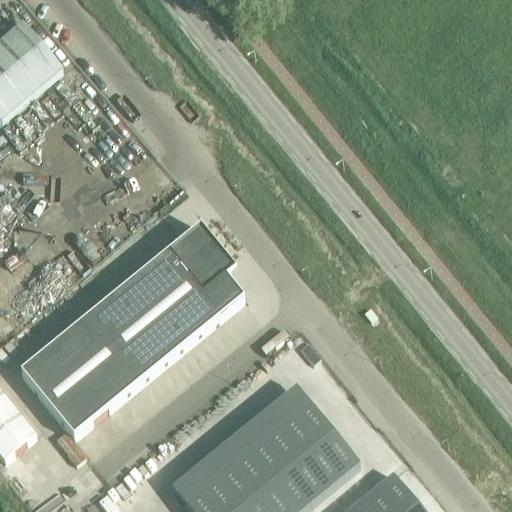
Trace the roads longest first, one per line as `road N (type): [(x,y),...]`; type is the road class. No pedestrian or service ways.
road 1 (tertiary): [(511,401),(184,0)]
road 2 (unknown): [(108,463),(306,302)]
road 3 (unknown): [(0,309),(194,164)]
road 4 (unknown): [(59,0),(194,164)]
road 5 (unknown): [(194,164),(306,302)]
